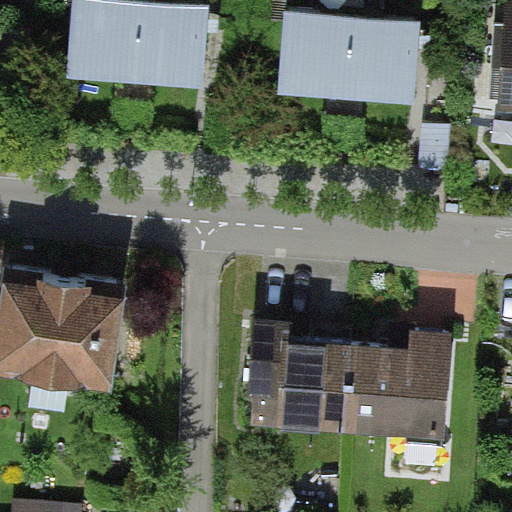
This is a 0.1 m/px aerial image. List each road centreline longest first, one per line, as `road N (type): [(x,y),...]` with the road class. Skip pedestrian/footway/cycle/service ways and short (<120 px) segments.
road 1 (residential): [(211,221),(511,244)]
road 2 (residential): [(211,221),(202,511)]
road 3 (residential): [(0,206),(211,221)]
